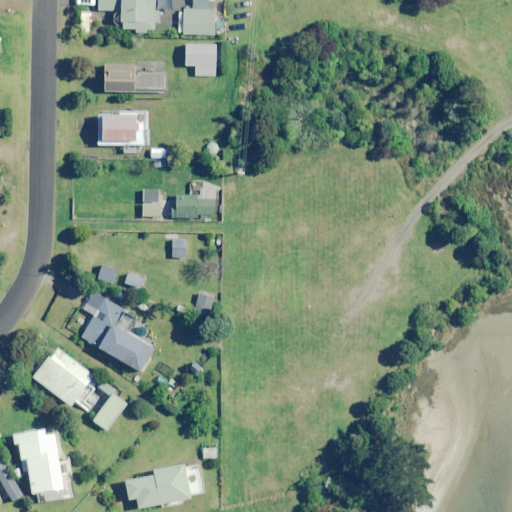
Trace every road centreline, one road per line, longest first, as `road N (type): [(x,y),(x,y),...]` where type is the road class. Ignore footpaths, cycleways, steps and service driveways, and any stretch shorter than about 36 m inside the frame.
road 1 (residential): [(44,0),(34,266),(0,323)]
road 2 (track): [(511,123),(464,145),(376,260),(357,311)]
